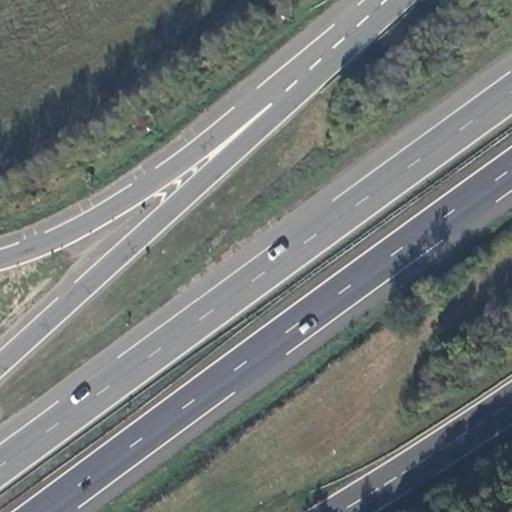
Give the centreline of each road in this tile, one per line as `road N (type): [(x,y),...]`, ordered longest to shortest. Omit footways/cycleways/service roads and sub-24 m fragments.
road 1 (trunk): [(511,91),(0,465)]
road 2 (trunk): [(40,511),(511,168)]
road 3 (trunk): [(305,86),(0,362)]
road 4 (tertiary): [(305,86),(265,94),(122,201),(0,258)]
road 5 (trunk): [(336,511),(511,400)]
road 6 (secondary): [(401,0),(305,86)]
